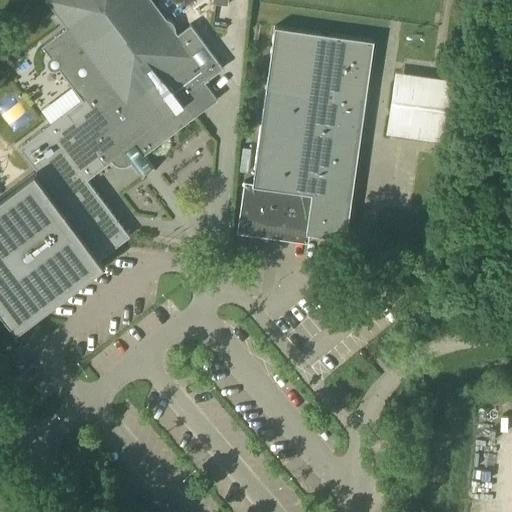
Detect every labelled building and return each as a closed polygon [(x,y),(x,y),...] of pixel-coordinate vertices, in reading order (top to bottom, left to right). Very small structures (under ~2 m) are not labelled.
[(41,46),(49,57),(47,59),(46,62),(46,65),(48,69),(50,71),(53,72),(57,71),(59,70),(82,100),(81,101),(79,119),(84,125),(77,130),(105,166),(111,161),(120,167),(130,164),(137,173),(149,164),(155,172),(156,171),(143,155),(217,99),(204,82),(223,68),(196,33),(186,40),(180,32),(176,36),(173,32),(175,31),(174,28),(173,24),(170,21),(168,20),(165,19),(164,20),(148,0),(46,0),(67,26),(41,46)] [(186,40),(196,33),(190,25),(180,32),(186,40)] [(236,233),(307,243),(308,234),(345,240),(373,40),(274,26),(252,182),(243,181),(236,233)] [(388,133),(446,141),(453,92),(395,83),(388,133)] [(34,175),(33,173),(0,197),(0,326),(7,321),(14,330),(102,265),(98,259),(129,236),(87,179),(105,166),(77,130),(84,125),(79,119),(81,101),(18,147),(37,173),(34,175)] [(26,107),(9,119),(16,130),(34,117),(26,107)] [(26,139),(41,127),(36,120),(21,132),(26,139)]
